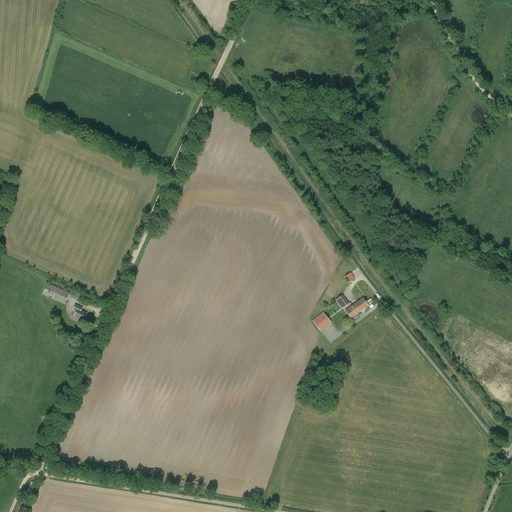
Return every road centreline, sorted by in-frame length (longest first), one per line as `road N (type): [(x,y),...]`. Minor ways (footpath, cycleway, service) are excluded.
road 1 (track): [(245,0),(20,511)]
road 2 (track): [(292,511),(38,470)]
road 3 (track): [(428,0),(476,83),(511,113)]
